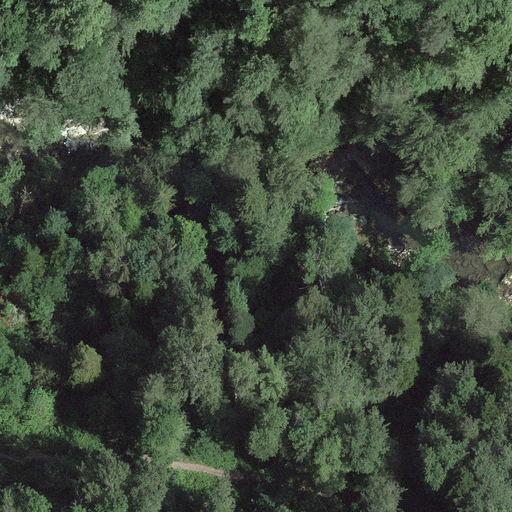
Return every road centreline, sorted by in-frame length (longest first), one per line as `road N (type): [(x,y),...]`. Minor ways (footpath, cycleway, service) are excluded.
road 1 (track): [(0,454),(131,455),(393,511)]
road 2 (track): [(511,89),(321,0)]
